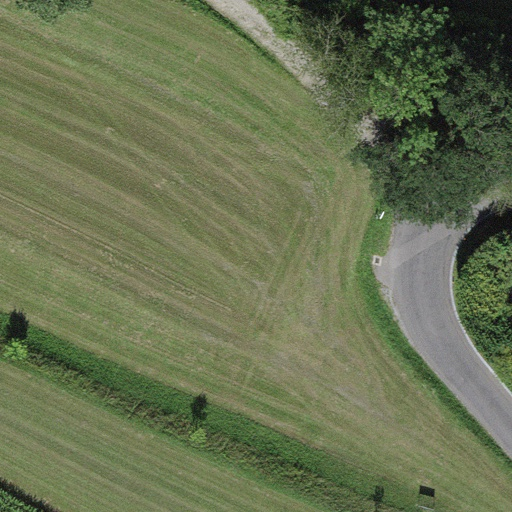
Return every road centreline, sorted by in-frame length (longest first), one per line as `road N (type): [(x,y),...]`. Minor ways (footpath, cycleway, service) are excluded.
road 1 (unclassified): [(511,184),(428,201),(415,259),(442,350),(511,434)]
road 2 (track): [(240,0),(428,201)]
